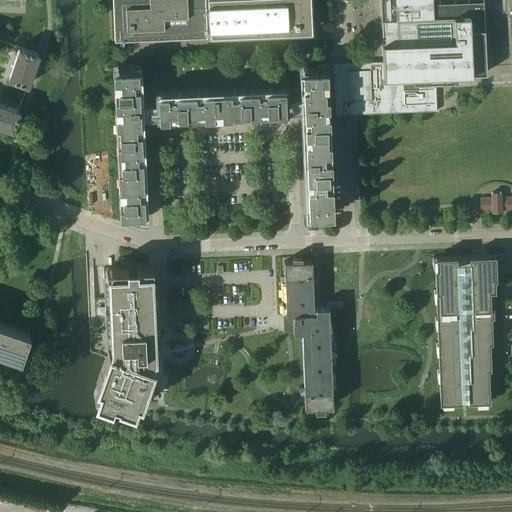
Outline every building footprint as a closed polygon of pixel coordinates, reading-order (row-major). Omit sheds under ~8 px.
[(310,0),(113,0),(115,40),(207,34),(308,30),(307,19),(311,19),(310,0)] [(483,14),(482,0),(380,0),(381,13),(382,42),(397,41),(412,41),(426,40),(441,40),(456,39),(470,39),(471,51),(485,51),(483,14)] [(457,66),(456,39),(441,40),(442,66),(457,66)] [(472,65),(471,51),(470,39),(456,39),(457,66),(461,66),(472,65)] [(427,67),(426,40),(412,41),(413,68),(427,67)] [(442,66),(441,40),(426,40),(427,67),(442,66)] [(398,68),(397,41),(382,42),(383,60),(383,69),(398,68)] [(413,68),(412,41),(397,41),(398,68),(413,68)] [(19,46),(13,62),(32,69),(38,53),(19,46)] [(486,72),(485,51),(471,51),(472,65),(461,66),(461,73),(486,72)] [(263,73),(262,56),(221,58),(222,74),(263,73)] [(169,76),(210,75),(209,59),(168,60),(169,76)] [(437,96),(436,82),(457,81),(457,77),(457,73),(459,73),(461,73),(461,66),(457,66),(442,66),(427,67),(413,68),(398,68),(383,69),(383,60),(351,62),(348,62),(349,95),(324,96),(325,100),(325,105),(350,104),(350,114),(353,114),(357,114),(356,99),(385,98),(386,113),(437,110),(437,96)] [(32,69),(13,62),(8,78),(27,84),(32,69)] [(349,95),(348,62),(315,63),(316,69),(323,69),(324,96),(349,95)] [(329,214),(325,115),(325,105),(325,100),(324,96),(323,69),(316,69),(302,70),(303,86),(139,93),(138,67),(116,68),(122,213),(131,213),(133,213),(144,213),(140,114),(144,113),(144,115),(147,115),(150,115),(149,113),(159,113),(159,114),(167,114),(214,112),(214,110),(219,110),(222,110),(222,112),(277,109),(286,109),(286,107),(295,107),(295,109),(297,109),(301,109),(301,107),(304,107),(306,153),(304,153),(304,155),(305,159),(306,159),(308,215),(320,214),(321,214),(323,214),(329,214)] [(356,99),(357,114),(386,113),(385,98),(356,99)] [(0,124),(12,129),(19,109),(3,104),(0,112),(0,124)] [(350,104),(325,105),(325,115),(330,115),(350,114),(350,104)] [(500,196),(500,192),(492,192),(492,197),(480,197),(480,203),(481,210),(492,209),(492,211),(501,210),(501,209),(511,208),(511,198),(511,196),(500,196)] [(494,298),(493,276),(494,276),(494,270),(494,254),(458,256),(432,257),(433,269),(435,269),(436,289),(434,289),(434,301),(436,301),(437,316),(435,316),(435,327),(437,327),(438,342),(436,342),(436,354),(438,354),(439,368),(437,368),(437,380),(439,380),(440,402),(442,402),(442,406),(453,405),(452,401),(462,401),(462,399),(467,399),(467,401),(476,400),(476,404),(487,404),(487,400),(489,400),(488,378),(490,378),(489,352),(491,351),(490,325),(493,325),(492,299),(494,298)] [(329,305),(316,306),(316,307),(313,307),(311,260),(302,260),(302,256),(292,256),(292,260),(284,261),(286,319),(286,327),(293,327),(293,330),(302,330),(303,343),(306,406),(333,405),(329,305)] [(155,342),(152,273),(152,265),(140,266),(123,266),(119,267),(103,267),(105,298),(95,299),(93,268),(86,268),(90,351),(106,357),(96,385),(100,386),(95,399),(111,404),(112,400),(117,401),(117,403),(133,408),(136,399),(139,400),(152,365),(151,365),(152,360),(154,356),(155,342)] [(0,350),(21,358),(28,335),(0,325),(0,350)]
